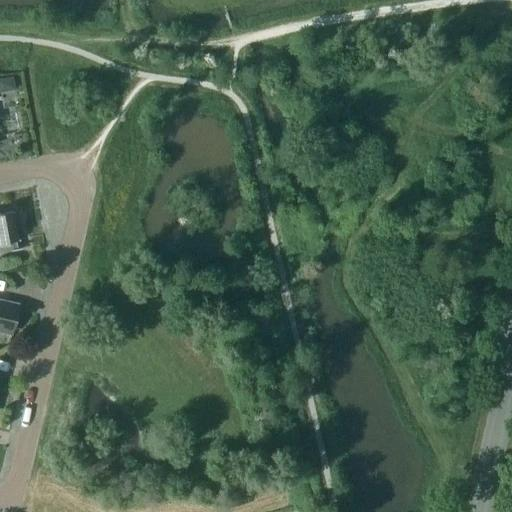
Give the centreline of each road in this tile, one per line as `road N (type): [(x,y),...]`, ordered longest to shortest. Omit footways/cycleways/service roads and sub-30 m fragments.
road 1 (residential): [(0,174),(57,167),(73,176),(81,198),(15,489),(0,502)]
road 2 (unknown): [(0,30),(239,41)]
road 3 (unknown): [(239,41),(467,0)]
road 4 (tertiary): [(479,511),(511,368)]
